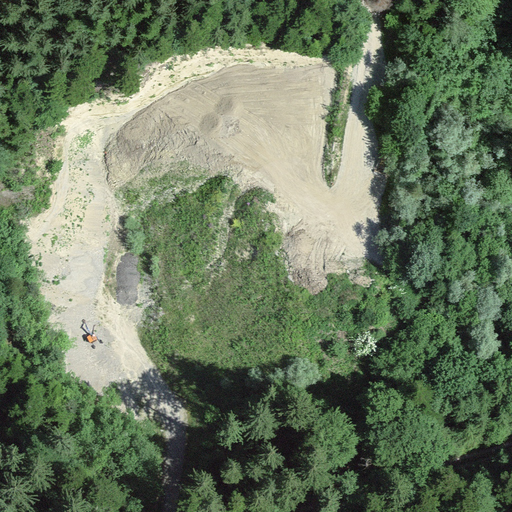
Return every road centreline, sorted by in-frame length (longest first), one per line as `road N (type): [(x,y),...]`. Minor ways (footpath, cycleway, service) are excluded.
road 1 (track): [(298,511),(511,450)]
road 2 (track): [(365,0),(368,48),(351,198)]
